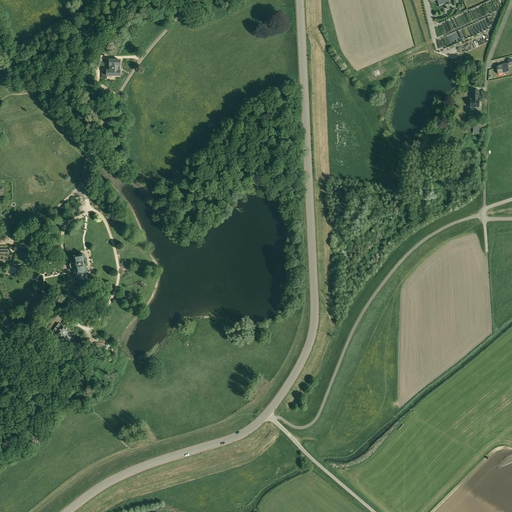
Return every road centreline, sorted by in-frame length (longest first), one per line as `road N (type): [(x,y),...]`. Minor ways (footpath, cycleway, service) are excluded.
road 1 (secondary): [(265,412),(303,360),(317,309),(304,0)]
road 2 (secondary): [(67,511),(134,468),(220,441),(265,412)]
road 3 (residential): [(373,511),(265,412)]
road 4 (residential): [(486,130),(487,68),(511,0)]
